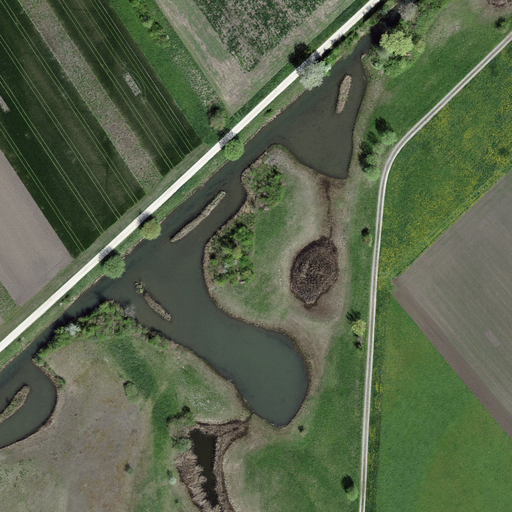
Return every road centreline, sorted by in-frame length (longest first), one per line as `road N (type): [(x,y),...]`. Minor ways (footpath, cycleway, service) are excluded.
road 1 (track): [(511,37),(394,149),(385,169),(360,511)]
road 2 (track): [(376,0),(0,344)]
